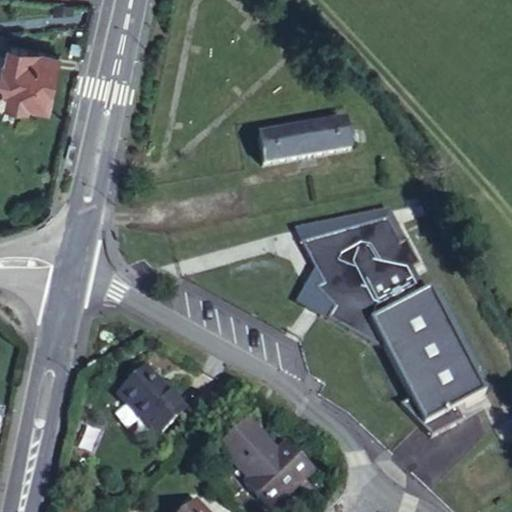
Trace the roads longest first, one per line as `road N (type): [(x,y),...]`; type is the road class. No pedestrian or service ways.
road 1 (residential): [(386,474),(302,396),(70,269)]
road 2 (tertiary): [(125,0),(70,269)]
road 3 (tertiary): [(70,269),(16,511)]
